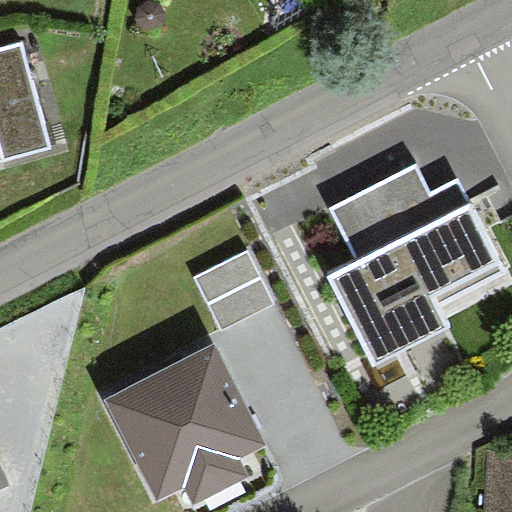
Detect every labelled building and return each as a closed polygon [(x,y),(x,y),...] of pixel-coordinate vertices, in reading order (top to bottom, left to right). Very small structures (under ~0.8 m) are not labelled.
[(23,35),(0,40),(0,140),(4,154),(52,141),(23,35)] [(359,261),(328,277),(370,363),(448,324),(439,305),(504,273),(461,185),(429,200),(414,169),(333,209),(359,261)] [(246,255),(199,279),(225,329),(272,305),(246,255)] [(270,447),(215,343),(105,402),(159,502),(186,488),(196,506),(249,478),(241,462),(270,447)] [(0,480),(12,475),(0,450),(0,480)] [(511,511),(511,457),(489,456),(486,511),(511,511)]
